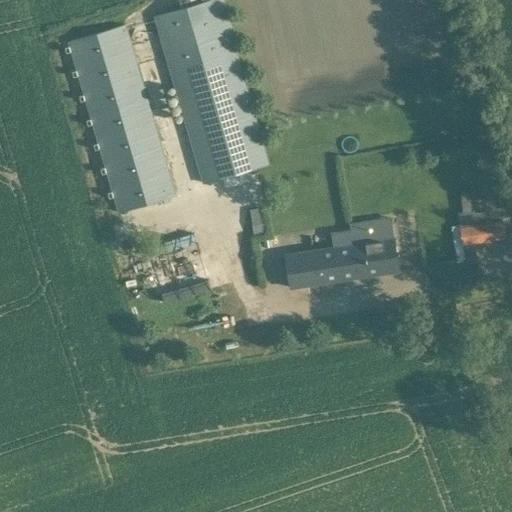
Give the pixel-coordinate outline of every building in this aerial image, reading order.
[(207,0),(156,15),(205,183),(268,165),(220,0),(207,0)] [(70,40),(120,212),(175,196),(125,24),(70,40)] [(459,212),(463,244),(505,238),(503,221),(492,223),(490,210),(476,212),(475,209),(472,210),(471,201),(476,201),(475,189),(460,191),(463,211),(459,212)] [(338,247),(286,255),(288,267),(291,287),(400,270),(397,250),(395,238),(391,216),(349,223),(351,231),(335,233),(338,247)] [(150,243),(156,266),(196,257),(190,233),(150,243)] [(475,244),(464,245),(467,261),(477,259),(475,244)]
